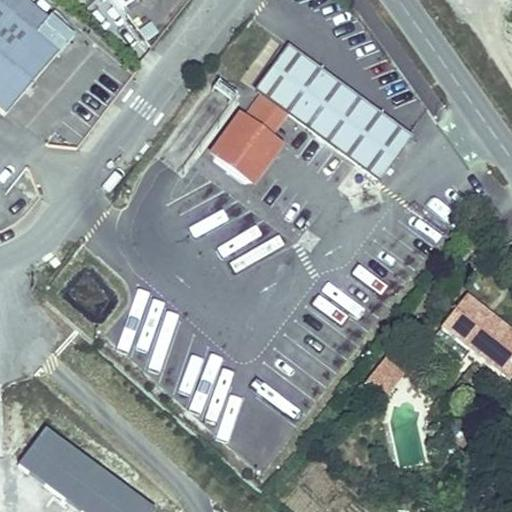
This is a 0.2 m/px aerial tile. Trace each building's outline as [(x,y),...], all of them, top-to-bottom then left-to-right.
[(22,0),(0,0),(0,6),(34,35),(46,20),(22,0)] [(133,0),(114,0),(121,9),(133,0)] [(34,35),(0,6),(0,111),(5,116),(57,54),(34,35)] [(286,47),(253,91),(260,97),(244,119),(237,114),(206,155),(251,189),(282,147),(270,139),(287,116),(379,184),(412,140),(286,47)] [(511,380),(511,335),(464,298),(439,330),(509,384),(511,380)] [(404,375),(384,359),(365,383),(385,399),(404,375)] [(155,511),(156,511),(43,429),(16,466),(79,511),(155,511)]
